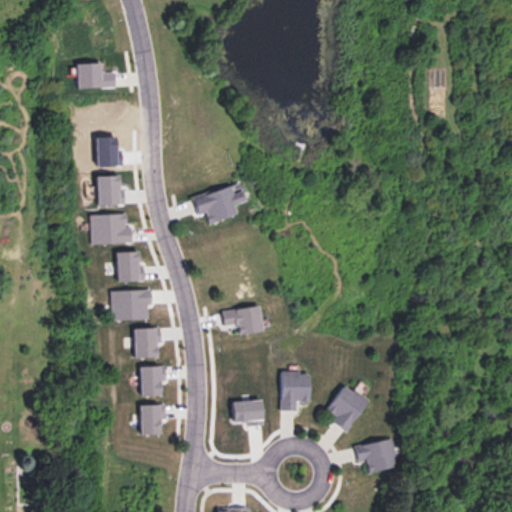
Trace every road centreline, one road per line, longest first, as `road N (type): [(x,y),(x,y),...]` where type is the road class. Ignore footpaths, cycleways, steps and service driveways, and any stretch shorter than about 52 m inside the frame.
road 1 (residential): [(187,511),(194,379),(185,291),(152,193),(152,93),(132,0)]
road 2 (residential): [(269,490),(254,474),(269,449),(295,442),(310,452),(315,478),(304,492),(286,497),(269,490)]
